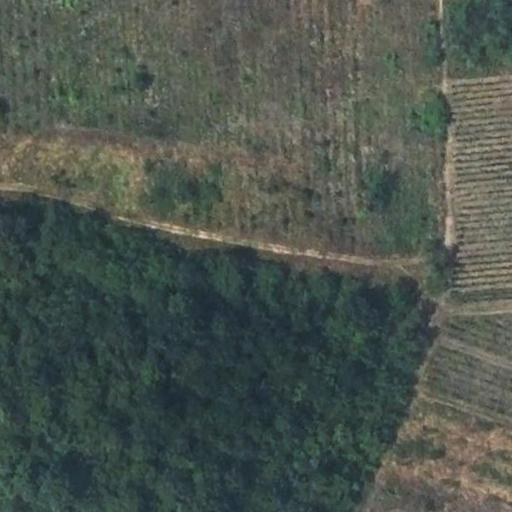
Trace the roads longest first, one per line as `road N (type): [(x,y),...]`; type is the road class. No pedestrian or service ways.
road 1 (track): [(511,425),(411,392),(436,309),(381,282),(60,206),(0,201)]
road 2 (track): [(436,309),(450,239),(440,0)]
